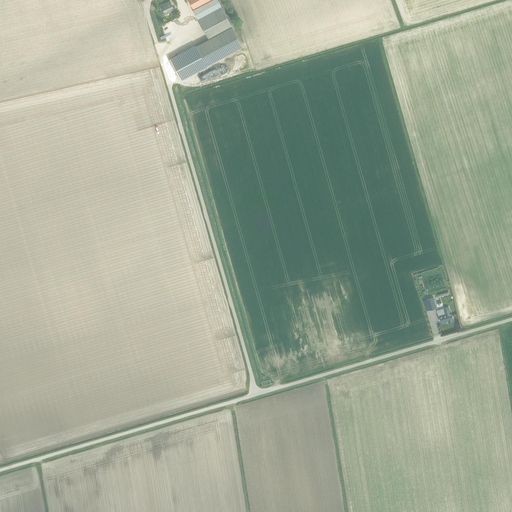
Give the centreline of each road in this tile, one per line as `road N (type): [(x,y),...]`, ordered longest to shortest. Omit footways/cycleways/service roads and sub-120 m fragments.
road 1 (unclassified): [(0,472),(511,319)]
road 2 (track): [(148,0),(254,395)]
